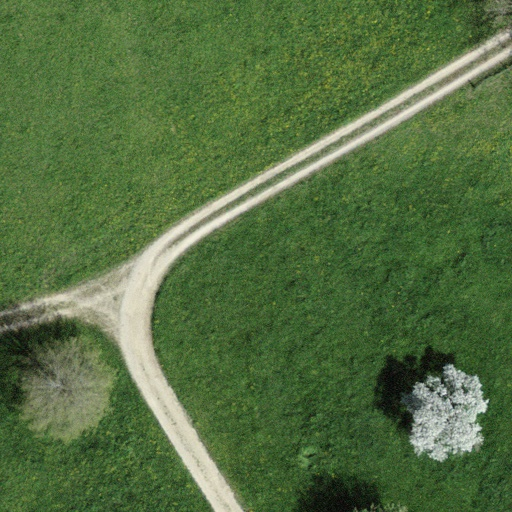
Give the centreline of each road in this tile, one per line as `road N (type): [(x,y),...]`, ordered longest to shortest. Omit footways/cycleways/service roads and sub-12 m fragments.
road 1 (track): [(0,324),(104,292),(205,221),(511,41)]
road 2 (residential): [(104,292),(228,511)]
